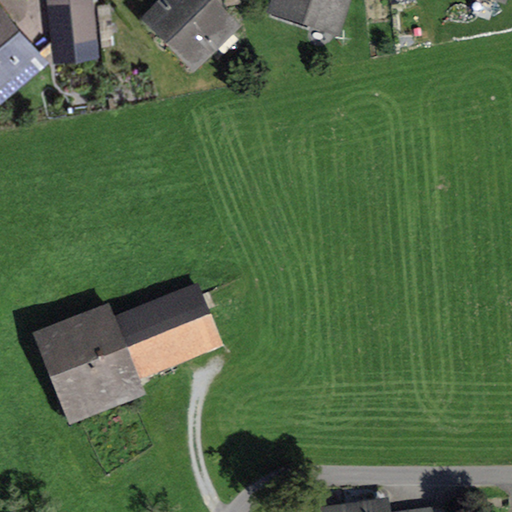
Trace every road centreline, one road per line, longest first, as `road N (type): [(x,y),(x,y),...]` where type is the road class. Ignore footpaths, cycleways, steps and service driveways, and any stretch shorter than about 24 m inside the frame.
road 1 (residential): [(236,511),(278,482),(320,476),(511,475)]
road 2 (track): [(206,375),(194,445),(205,486),(223,511)]
